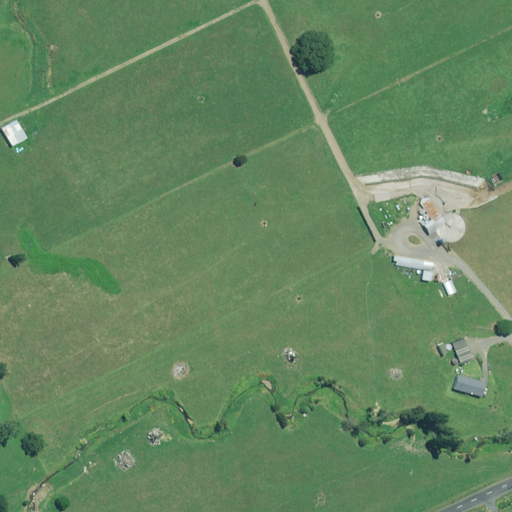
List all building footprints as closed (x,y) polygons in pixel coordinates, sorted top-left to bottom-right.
[(25,138),(14,120),(0,128),(0,129),(11,147),(25,138)] [(443,223),(425,197),(417,203),(421,208),(424,212),(429,219),(419,226),(426,235),(443,223)] [(404,218),(396,201),(388,204),(396,221),(404,218)] [(395,257),(393,266),(398,267),(397,271),(402,272),(403,268),(429,272),(431,263),(395,257)] [(453,293),(448,281),(442,284),(447,295),(453,293)] [(469,360),(460,339),(449,344),(458,365),(469,360)] [(497,378),(504,375),(502,370),(504,369),(500,360),(490,365),(495,375),(496,375),(497,378)] [(454,376),(450,390),(478,397),(479,396),(484,398),(488,385),(454,376)]
